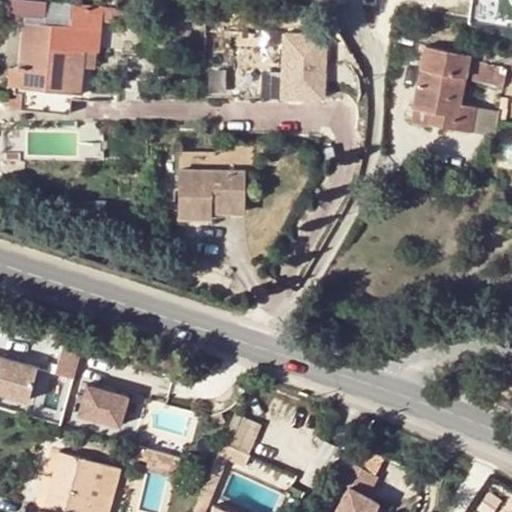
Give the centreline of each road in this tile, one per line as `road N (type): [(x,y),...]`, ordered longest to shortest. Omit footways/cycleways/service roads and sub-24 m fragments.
road 1 (residential): [(357,0),(371,83),(369,174),(269,343)]
road 2 (primary): [(0,257),(269,343)]
road 3 (unknown): [(269,343),(212,383),(107,366)]
road 4 (primary): [(376,377),(511,439)]
road 5 (residential): [(376,377),(483,338),(511,343)]
